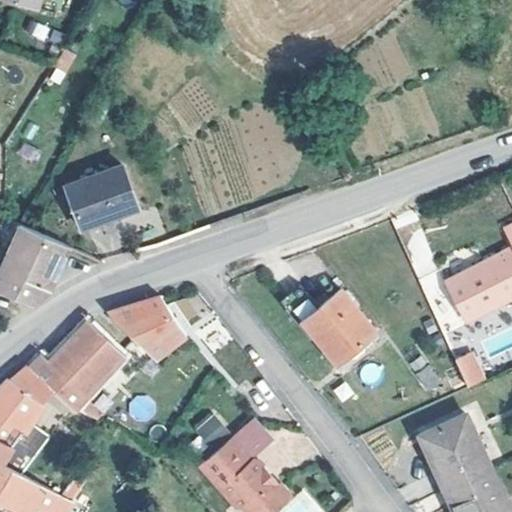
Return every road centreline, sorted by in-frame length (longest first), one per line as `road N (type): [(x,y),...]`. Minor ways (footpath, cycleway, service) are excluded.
road 1 (secondary): [(511,145),(198,256)]
road 2 (residential): [(198,256),(206,278),(383,511)]
road 3 (secondary): [(198,256),(85,295),(0,356)]
